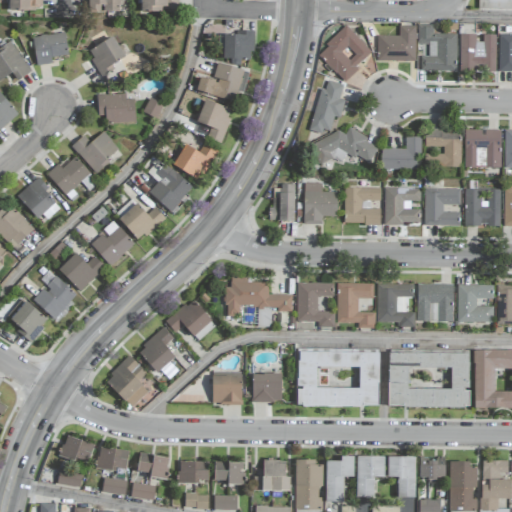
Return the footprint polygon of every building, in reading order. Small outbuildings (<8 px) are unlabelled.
[(8,0),(8,11),(29,11),(29,7),(42,7),(41,0),(8,0)] [(84,0),(84,13),(119,14),(119,0),(84,0)] [(178,12),(178,0),(140,0),(141,12),(178,12)] [(511,0),(478,0),(478,9),(511,9),(511,0)] [(422,72),(455,72),(456,35),(433,34),(433,25),(418,25),(417,45),(428,45),(428,57),(422,57),(422,72)] [(399,36),(377,36),(377,61),(415,62),(415,27),(399,26),(399,36)] [(342,82),(372,55),(347,27),(317,54),(342,82)] [(224,35),(223,60),(231,60),(231,65),(240,65),(240,60),(252,61),(253,31),(237,31),(237,36),(224,35)] [(36,66),(51,64),(51,58),(68,55),(64,32),(31,38),(36,66)] [(511,34),(498,35),(499,71),(511,71),(511,34)] [(495,35),(482,35),(482,42),(475,42),(475,35),(459,35),(459,73),(479,73),(479,72),(495,72),(495,35)] [(87,53),(101,77),(114,70),(111,66),(124,57),(112,37),(87,53)] [(0,49),(0,81),(11,74),(17,82),(30,72),(10,43),(0,49)] [(238,102),(245,71),(216,64),(213,80),(200,77),(196,93),(238,102)] [(309,129),(329,135),(333,117),(340,119),(344,101),(339,100),(343,85),(327,81),(325,90),(320,89),(309,129)] [(0,129),(18,114),(0,94),(0,129)] [(97,96),(97,117),(104,117),(104,124),(134,123),(134,100),(125,100),(125,95),(97,96)] [(155,119),(162,105),(149,98),(142,113),(155,119)] [(232,111),(204,100),(194,125),(222,136),(232,111)] [(369,164),(378,145),(347,130),(345,135),(329,127),(316,153),(340,165),(346,153),(369,164)] [(460,167),(460,130),(424,131),(425,147),(443,147),(443,157),(430,157),(430,167),(460,167)] [(500,131),(464,130),(463,168),(500,168),(500,131)] [(90,143),(84,136),(71,147),(95,175),(109,163),(106,160),(118,149),(103,132),(90,143)] [(381,149),(381,170),(419,169),(418,137),(404,138),(405,149),(381,149)] [(185,145),(172,166),(198,182),(217,151),(205,143),(198,153),(185,145)] [(82,182),(89,190),(96,184),(73,155),(47,175),(63,196),(82,182)] [(169,213),(192,188),(165,164),(155,174),(161,179),(148,193),(169,213)] [(38,223),(59,207),(36,179),(16,196),(38,223)] [(303,225),(321,225),(322,217),(336,217),(337,193),(320,192),(320,184),(304,183),(303,225)] [(294,185),(281,185),(281,189),(271,189),(271,222),(293,222),(294,185)] [(380,189),(344,188),(343,224),(379,225),(379,209),(369,209),(369,201),(379,201),(380,189)] [(384,225),(419,225),(419,210),(410,210),(410,202),(419,202),(419,189),(384,188),(384,225)] [(423,226),(459,226),(459,213),(442,213),(442,205),(459,205),(460,189),(424,189),(423,226)] [(500,190),(464,189),(463,226),(499,227),(500,190)] [(511,227),(511,189),(503,190),(503,228),(511,227)] [(114,216),(139,242),(164,218),(154,208),(146,215),(131,199),(114,216)] [(17,245),(33,230),(8,204),(0,211),(0,236),(7,244),(11,239),(17,245)] [(109,267),(134,245),(112,221),(102,231),(104,233),(90,245),(109,267)] [(79,292),(104,268),(93,257),(85,264),(74,253),(57,269),(79,292)] [(77,296),(54,276),(44,288),(43,287),(32,300),(55,321),(77,296)] [(291,295),(268,295),(268,283),(246,283),(246,279),(230,279),(230,289),(224,289),(224,316),(238,316),(238,306),(258,306),(258,312),(291,311),(291,295)] [(333,297),(333,283),(296,283),(296,322),(317,322),(317,328),(334,328),(334,312),(316,312),(316,297),(333,297)] [(372,299),(373,284),(337,284),(336,324),(358,324),(358,329),(374,329),(374,313),(357,313),(357,299),(372,299)] [(416,322),(452,323),(452,285),(416,284),(416,322)] [(412,285),(375,285),(376,323),(397,323),(397,328),(414,328),(413,313),(405,313),(405,298),(413,298),(412,285)] [(457,323),(492,323),(492,307),(475,307),(475,299),(492,299),(493,286),(457,285),(457,323)] [(511,285),(496,286),(495,325),(511,325),(511,285)] [(31,341),(48,321),(22,299),(5,319),(31,341)] [(175,333),(183,326),(198,342),(215,326),(190,299),(165,323),(175,333)] [(156,374),(174,358),(164,346),(172,339),(163,328),(137,351),(156,374)] [(378,408),(378,350),(297,349),(296,407),(378,408)] [(473,409),(511,409),(511,351),(474,351),(473,409)] [(469,354),(388,353),(388,407),(469,408),(469,390),(468,390),(469,354)] [(131,408),(148,392),(138,382),(146,374),(129,356),(104,380),(131,408)] [(211,405),(240,405),(241,373),(212,372),(211,405)] [(252,374),(251,402),(281,403),(281,375),(252,374)] [(60,457),(88,464),(93,444),(64,437),(60,457)] [(125,472),(128,452),(99,447),(96,467),(125,472)] [(166,480),(168,457),(139,454),(137,472),(149,474),(149,478),(166,480)] [(325,502),(342,503),(343,477),(353,478),(353,457),(340,457),(340,462),(325,461),(325,502)] [(383,457),(356,457),(356,498),(373,497),(373,478),(384,477),(383,457)] [(397,498),(414,498),(415,458),(387,457),(387,477),(397,478),(397,498)] [(444,459),(419,458),(419,479),(444,479),(444,459)] [(315,461),(295,460),(294,510),(321,510),(321,498),(318,498),(318,488),(322,488),(322,466),(315,466),(315,461)] [(179,462),(179,484),(195,484),(195,481),(208,481),(208,461),(179,462)] [(262,477),(254,477),(253,491),(289,491),(289,477),(285,477),(285,461),(263,461),(262,477)] [(511,511),(511,461),(510,461),(510,474),(511,474),(511,481),(511,480),(499,480),(499,474),(507,474),(507,461),(480,461),(480,511),(511,511)] [(213,481),(223,481),(223,485),(244,485),(244,473),(242,473),(242,463),(213,463),(213,481)] [(476,464),(449,464),(448,511),(475,511),(475,498),(472,498),(472,488),(476,488),(476,464)] [(81,472),(59,470),(57,484),(80,487),(81,472)] [(101,492),(124,496),(126,482),(104,478),(101,492)] [(130,498),(153,500),(154,486),(132,484),(130,498)] [(207,509),(207,495),(184,494),(184,509),(207,509)] [(236,511),(236,496),(213,496),(213,510),(236,511)] [(418,511),(439,511),(440,499),(419,500),(418,511)]
